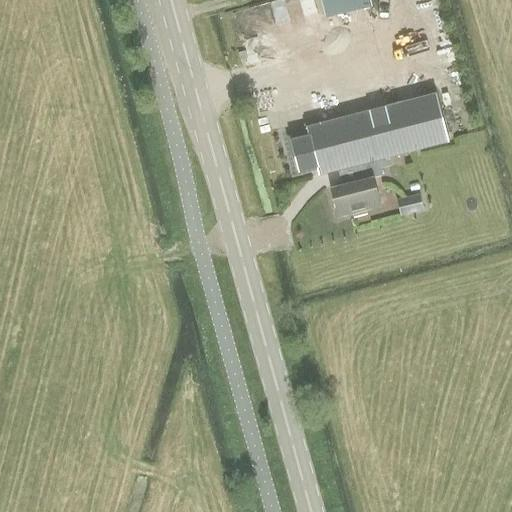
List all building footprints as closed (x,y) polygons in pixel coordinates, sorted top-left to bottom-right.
[(373,0),(322,0),(329,23),(377,9),(373,0)] [(421,44),(422,53),(443,50),(442,41),(421,44)] [(420,76),(388,82),(390,92),(422,86),(420,76)] [(317,165),(319,173),(338,168),(342,184),(330,187),(337,216),(353,213),(354,216),(366,213),(365,209),(381,205),(373,176),(369,161),(449,141),(437,93),(397,103),(307,126),(308,132),(289,137),(293,156),(296,155),(300,170),(317,165)] [(397,200),(400,215),(424,210),(420,194),(397,200)]
